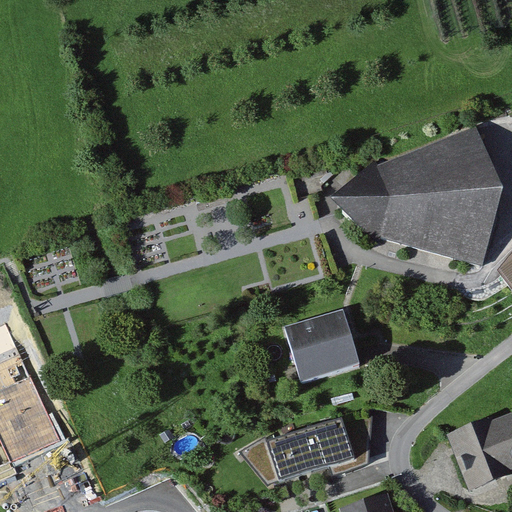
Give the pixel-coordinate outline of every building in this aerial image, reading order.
[(374,164),(328,205),(375,241),(482,267),(498,198),(474,127),(374,164)] [(341,313),(283,330),(300,384),(357,367),(341,313)] [(511,417),(454,440),(474,492),(511,477),(511,417)] [(352,422),(285,445),(298,483),(366,459),(352,422)] [(348,510),(348,511),(397,511),(391,495),(348,510)]
